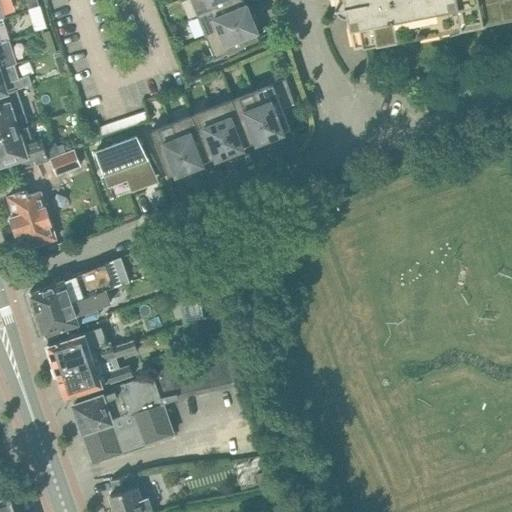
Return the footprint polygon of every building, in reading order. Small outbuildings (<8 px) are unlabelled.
[(235,0),(191,0),(197,16),(235,0)] [(252,17),(248,7),(246,8),(242,0),(235,0),(197,16),(206,36),(252,17)] [(511,0),(334,0),(335,3),(345,1),(354,43),(511,11),(511,0)] [(0,42),(9,40),(2,17),(0,17),(0,42)] [(252,17),(206,36),(215,57),(225,52),(228,59),(247,51),(244,44),(259,38),(254,27),(256,26),(252,17)] [(181,36),(176,23),(168,27),(172,39),(181,36)] [(46,27),(40,29),(48,53),(55,51),(48,27),(46,27)] [(0,67),(14,63),(16,62),(9,40),(0,42),(0,67)] [(60,50),(52,52),(59,72),(67,69),(60,50)] [(0,94),(17,89),(22,87),(19,77),(14,63),(0,67),(0,94)] [(270,138),(280,134),(279,132),(290,128),(282,107),(293,103),(294,105),(295,104),(285,76),(284,77),(284,78),(251,91),(270,138)] [(0,134),(27,125),(29,125),(17,89),(0,94),(0,98),(2,104),(0,104),(0,134)] [(270,138),(251,91),(231,99),(249,144),(259,140),(260,142),(270,138)] [(229,153),(239,150),(239,148),(249,144),(231,99),(211,107),(229,153)] [(209,159),(219,155),(220,157),(229,153),(211,107),(191,115),(209,159)] [(189,169),(199,165),(198,163),(209,159),(191,115),(171,122),(189,169)] [(150,131),(168,175),(178,171),(179,173),(189,169),(171,122),(150,131)] [(34,161),(36,165),(50,160),(49,157),(59,153),(55,141),(44,145),(41,137),(32,140),(27,125),(0,134),(0,165),(6,164),(8,170),(34,161)] [(136,135),(95,150),(103,173),(108,184),(109,184),(107,178),(124,171),(125,172),(125,171),(127,176),(126,177),(131,190),(150,183),(149,179),(148,179),(147,175),(153,173),(153,174),(154,173),(146,157),(136,135)] [(74,148),(59,153),(49,157),(50,160),(56,175),(80,166),(74,148)] [(47,210),(58,206),(52,192),(42,196),(40,190),(28,194),(26,190),(21,192),(20,191),(13,193),(13,194),(7,196),(14,215),(10,217),(16,235),(20,234),(24,248),(56,238),(47,210)] [(170,267),(162,243),(150,247),(158,271),(170,267)] [(177,290),(179,301),(203,297),(194,248),(169,257),(175,290),(177,290)] [(114,286),(112,281),(105,262),(29,292),(36,313),(106,289),(114,286)] [(98,316),(99,314),(97,307),(111,303),(106,289),(36,313),(44,336),(63,330),(89,320),(89,319),(98,316)] [(228,314),(214,316),(217,339),(231,338),(228,314)] [(214,316),(196,317),(199,341),(217,339),(214,316)] [(132,341),(134,340),(134,339),(112,347),(111,340),(107,342),(101,326),(47,344),(56,372),(94,360),(95,362),(134,349),(132,341)] [(134,340),(132,341),(134,349),(95,362),(94,360),(56,372),(65,398),(84,392),(133,374),(129,364),(119,366),(116,357),(137,349),(134,340)] [(212,352),(214,362),(198,366),(127,381),(111,387),(112,391),(73,405),(83,433),(158,406),(156,399),(177,394),(252,377),(245,345),(212,352)] [(145,444),(175,434),(164,403),(178,398),(177,394),(156,399),(158,406),(83,433),(93,461),(145,443),(145,444)] [(254,473),(265,505),(282,499),(271,468),(254,473)] [(147,500),(138,472),(129,474),(110,480),(114,493),(109,495),(113,507),(109,508),(110,511),(153,511),(159,510),(155,497),(147,500)] [(0,511),(14,511),(8,494),(0,496),(0,511)]
